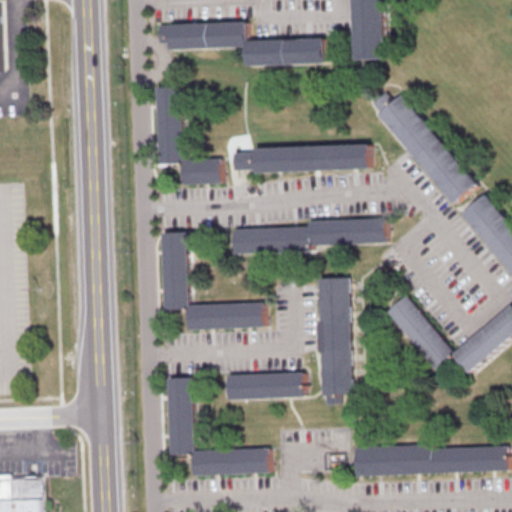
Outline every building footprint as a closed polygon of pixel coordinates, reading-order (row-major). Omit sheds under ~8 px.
[(357,0),(359,59),(389,58),(387,0),(357,0)] [(329,37),(252,39),(252,21),(161,24),(162,41),(175,41),(176,48),(251,46),(252,64),(330,62),(329,37)] [(163,163),(187,162),(187,183),(226,182),(225,158),(188,159),(186,85),(160,86),(163,163)] [(482,184),(408,93),(398,102),(389,91),(376,102),(458,203),(482,184)] [(261,171),(374,168),(374,144),(260,147),(261,171)] [(259,169),(259,151),(237,151),(238,169),(259,169)] [(511,216),(493,192),(469,211),(511,266),(511,216)] [(238,228),(239,252),(316,251),(315,244),(391,242),(391,217),(313,219),(313,226),(238,228)] [(268,302),(193,304),(191,231),(166,231),(168,308),(192,308),(193,328),(269,326),(268,302)] [(355,276),(324,277),(327,403),(345,403),(345,394),(357,393),(355,276)] [(511,309),(459,352),(413,294),(393,310),(443,372),(462,356),(474,372),(511,341),(511,309)] [(309,371),(233,374),(233,398),(310,396),(309,371)] [(275,472),(274,447),(198,450),(196,377),(171,377),(174,454),(198,453),(198,474),(275,472)] [(360,475),(511,469),(511,462),(511,442),(359,448),(360,475)] [(0,511),(0,473),(14,473),(14,477),(43,475),(44,511),(0,511)]
